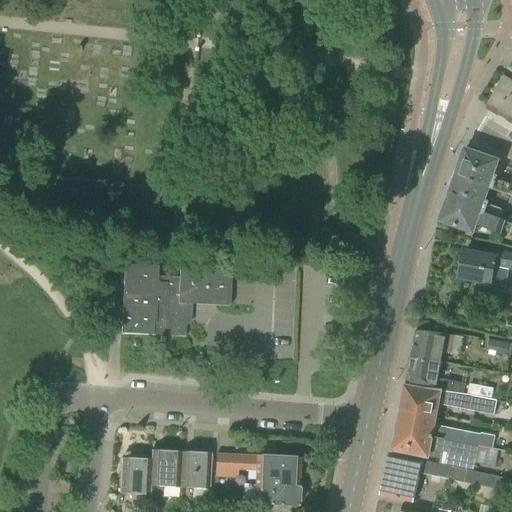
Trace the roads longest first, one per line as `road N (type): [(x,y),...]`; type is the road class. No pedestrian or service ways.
road 1 (residential): [(85,511),(96,406),(106,399),(370,419)]
road 2 (tertiary): [(370,419),(442,117)]
